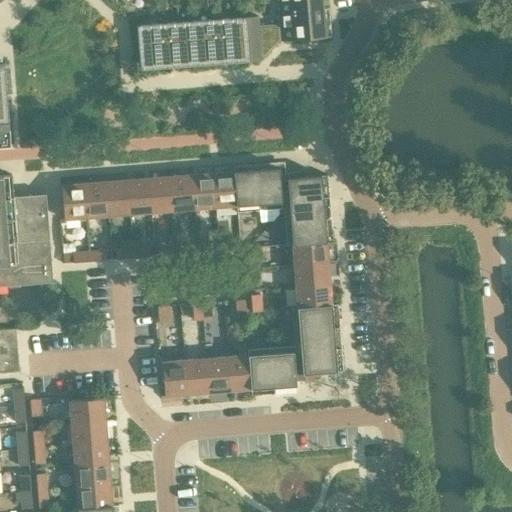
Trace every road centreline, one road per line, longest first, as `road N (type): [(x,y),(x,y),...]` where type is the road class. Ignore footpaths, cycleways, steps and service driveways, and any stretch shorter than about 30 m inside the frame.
road 1 (residential): [(168,511),(162,434),(386,416)]
road 2 (residential): [(487,217),(504,445),(511,456)]
road 3 (residential): [(371,214),(335,130),(334,69),(366,15),(365,0)]
road 4 (residential): [(386,416),(371,214)]
